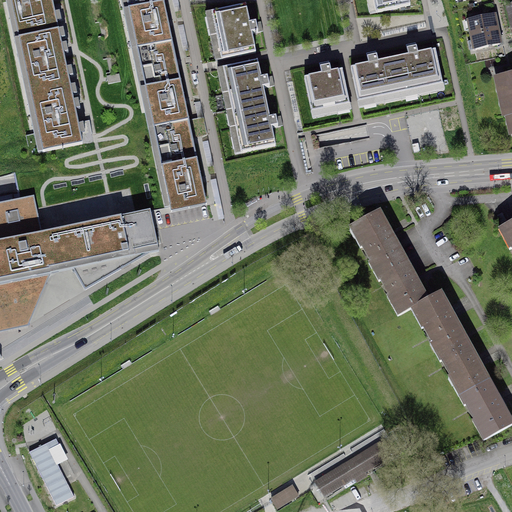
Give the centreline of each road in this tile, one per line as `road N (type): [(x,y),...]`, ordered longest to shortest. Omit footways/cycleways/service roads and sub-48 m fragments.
road 1 (secondary): [(65,348),(242,236),(321,198),(407,178),(511,169)]
road 2 (residential): [(366,511),(511,452)]
